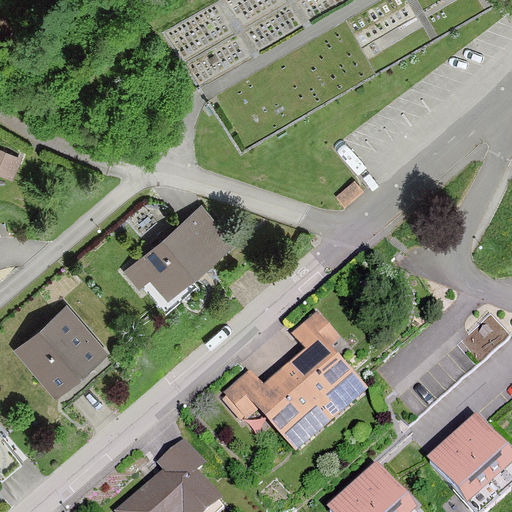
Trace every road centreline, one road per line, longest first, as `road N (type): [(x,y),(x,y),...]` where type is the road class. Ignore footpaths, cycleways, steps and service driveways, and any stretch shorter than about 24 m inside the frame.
road 1 (residential): [(347,230),(33,511)]
road 2 (residential): [(0,294),(149,175),(347,230)]
road 3 (track): [(161,174),(161,155),(203,94),(367,0)]
road 4 (residential): [(511,72),(347,230)]
road 5 (residential): [(511,132),(449,271),(511,300)]
